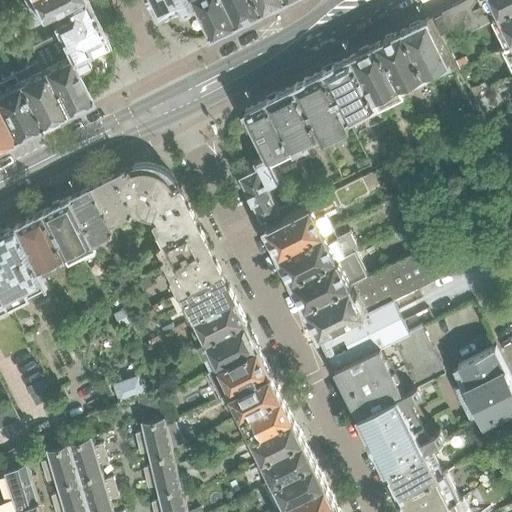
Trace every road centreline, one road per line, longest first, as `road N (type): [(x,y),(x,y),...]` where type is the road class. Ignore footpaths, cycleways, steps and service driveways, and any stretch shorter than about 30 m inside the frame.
road 1 (residential): [(171,98),(376,511)]
road 2 (secondary): [(171,98),(370,0)]
road 3 (secondary): [(0,183),(171,98)]
